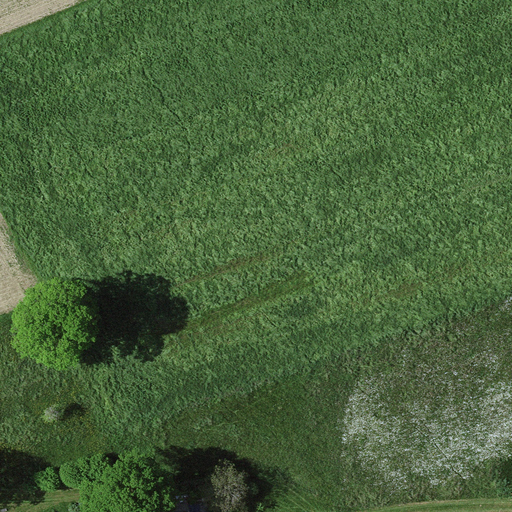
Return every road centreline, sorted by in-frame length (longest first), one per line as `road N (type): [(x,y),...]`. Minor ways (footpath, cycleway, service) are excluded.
road 1 (track): [(0,498),(77,493),(153,476),(241,474),(327,511)]
road 2 (track): [(382,511),(511,503)]
